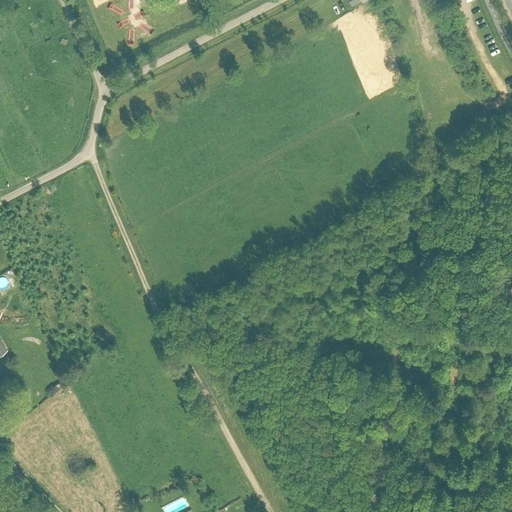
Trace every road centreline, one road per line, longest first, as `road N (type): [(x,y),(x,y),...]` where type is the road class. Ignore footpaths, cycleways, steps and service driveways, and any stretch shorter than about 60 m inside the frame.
road 1 (track): [(89,149),(169,334),(271,511)]
road 2 (track): [(458,0),(497,82),(452,113),(412,0)]
road 3 (unclassified): [(104,89),(279,0)]
road 4 (unclassified): [(0,201),(86,153),(104,89)]
